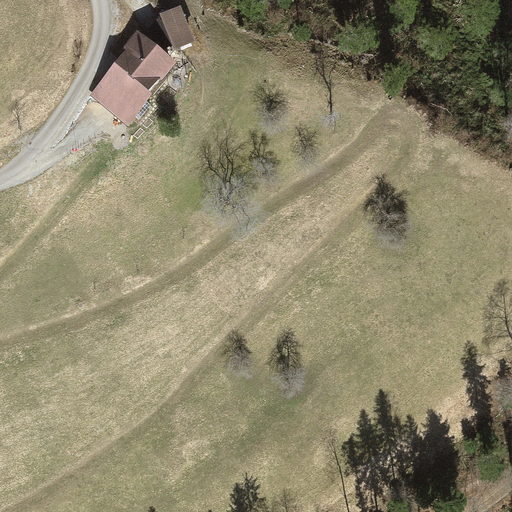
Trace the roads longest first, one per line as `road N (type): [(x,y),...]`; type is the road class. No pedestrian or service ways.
road 1 (track): [(0,347),(150,291),(379,130),(407,121),(414,132),(370,204),(162,416),(15,511)]
road 2 (track): [(0,183),(96,137),(115,142),(112,155),(0,278)]
road 3 (track): [(336,511),(418,449),(511,358)]
road 4 (unclassified): [(0,180),(35,151),(83,82),(102,38),(101,0)]
